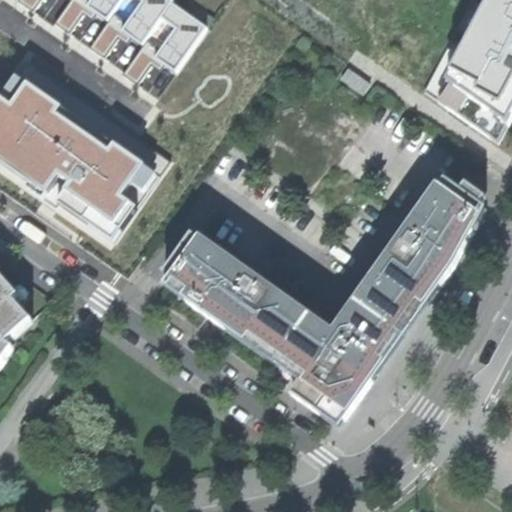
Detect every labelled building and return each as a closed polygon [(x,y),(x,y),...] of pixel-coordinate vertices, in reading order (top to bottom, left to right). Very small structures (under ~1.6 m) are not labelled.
[(184,75),(214,33),(172,3),(167,0),(14,0),(147,91),(167,63),(184,75)] [(511,134),(511,0),(505,0),(448,104),(506,146),(511,134)] [(342,15),(326,36),(351,55),(367,33),(342,15)] [(0,118),(0,159),(122,243),(176,166),(34,69),(0,118)] [(338,336),(204,242),(169,292),(303,386),(294,399),(340,432),(463,258),(493,215),(446,182),(338,336)] [(0,371),(1,372),(11,358),(7,355),(15,347),(12,344),(37,321),(12,293),(17,289),(5,277),(0,281),(0,280),(0,371)]
